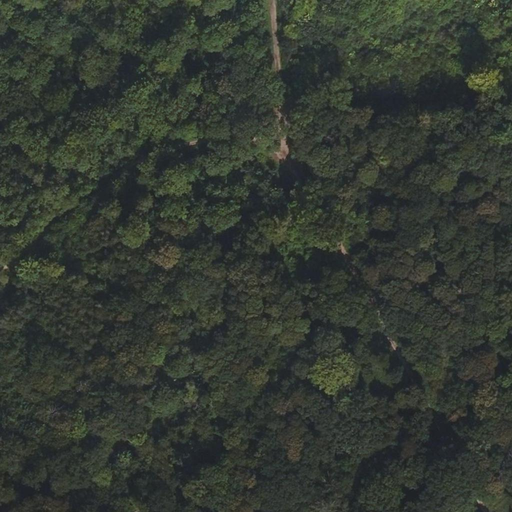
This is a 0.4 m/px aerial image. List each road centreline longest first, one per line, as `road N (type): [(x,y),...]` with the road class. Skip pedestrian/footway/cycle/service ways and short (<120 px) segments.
road 1 (track): [(272,0),(284,145),(476,511)]
road 2 (track): [(0,272),(105,178),(145,157),(202,137),(284,145)]
